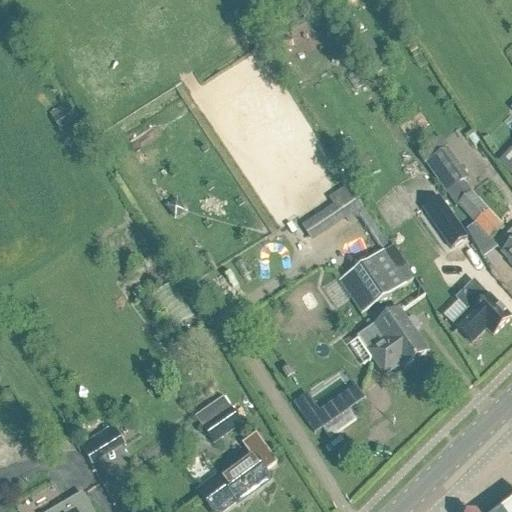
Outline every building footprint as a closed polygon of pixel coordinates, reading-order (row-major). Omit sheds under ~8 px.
[(61,109),(50,116),(60,130),(70,123),(61,109)] [(91,110),(75,113),(78,129),(94,126),(91,110)] [(493,218),(509,205),(459,145),(443,158),(493,218)] [(311,244),(363,211),(349,188),(328,201),(333,208),(301,228),(311,244)] [(487,212),(471,195),(458,208),(474,225),(475,224),(487,212)] [(439,200),(423,212),(451,251),(467,240),(439,200)] [(176,203),(166,209),(173,219),(183,213),(176,203)] [(487,212),(475,224),(490,241),(503,229),(487,212)] [(510,250),(502,258),(511,267),(508,269),(511,273),(511,236),(504,244),(510,250)] [(421,297),(450,281),(440,262),(435,265),(428,251),(404,264),(421,297)] [(339,284),(361,318),(406,289),(383,254),(339,284)] [(139,268),(125,278),(130,285),(153,269),(145,257),(136,264),(139,268)] [(455,304),(469,319),(455,333),(470,348),(484,335),(491,342),(509,324),(488,302),(487,303),(473,287),(455,304)] [(405,326),(397,315),(356,343),(382,381),(399,370),(401,373),(426,356),(405,326)] [(347,461),(383,444),(374,427),(387,421),(378,403),(331,425),(347,461)] [(213,448),(241,429),(230,413),(202,433),(213,448)] [(242,447),(250,457),(220,479),(219,478),(198,494),(211,511),(226,511),(235,506),(237,508),(272,482),(266,474),(277,465),(256,437),(242,447)] [(91,511),(82,496),(54,511),(91,511)]
